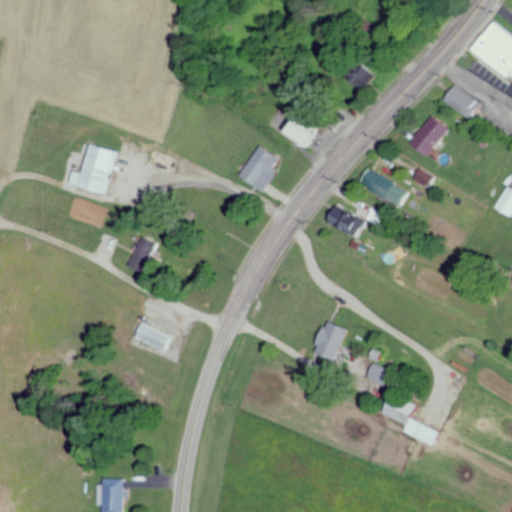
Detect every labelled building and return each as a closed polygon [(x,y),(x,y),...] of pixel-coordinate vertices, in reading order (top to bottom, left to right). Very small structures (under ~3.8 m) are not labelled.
[(481,49),(511,74),(511,27),(504,21),(481,49)] [(488,106),(464,84),(451,98),(475,120),(488,106)] [(322,147),(332,125),(308,114),(299,136),(322,147)] [(417,142),(435,155),(457,128),(439,114),(417,142)] [(115,193),(125,150),(100,144),(92,173),(80,170),(77,184),(115,193)] [(246,174),(268,190),(290,160),(268,144),(246,174)] [(420,180),(433,187),(440,175),(426,168),(420,180)] [(419,188),(379,171),(372,187),(412,204),(419,188)] [(334,222),(362,235),(369,219),(342,206),(334,222)] [(136,265),(151,271),(165,242),(149,235),(136,265)] [(322,352),(343,360),(357,328),(336,319),(322,352)] [(179,335),(150,323),(144,338),(173,349),(179,335)] [(376,379),(397,388),(405,372),(384,363),(376,379)] [(413,431),(442,445),(448,431),(425,420),(428,414),(401,402),(396,414),(416,424),(413,431)] [(110,504),(109,511),(130,511),(132,477),(111,477),(111,483),(104,483),(104,504),(110,504)]
